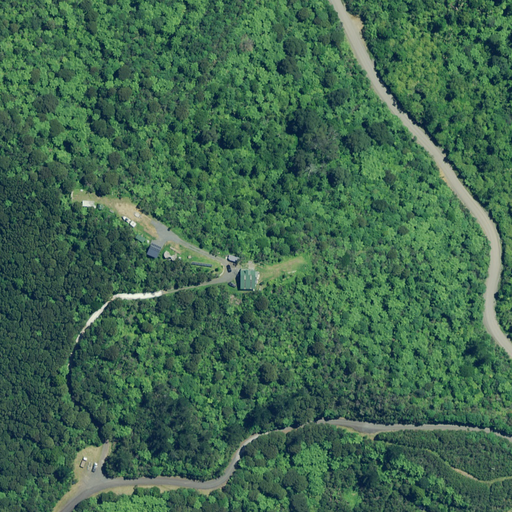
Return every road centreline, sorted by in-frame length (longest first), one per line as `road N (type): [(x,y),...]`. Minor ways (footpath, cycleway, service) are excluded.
road 1 (unclassified): [(511,437),(463,422),(340,416),(266,423),(225,467),(187,480),(139,475),(80,486),(48,511)]
road 2 (tertiary): [(334,0),(381,87),(484,218),(491,242),(486,313),(511,350)]
